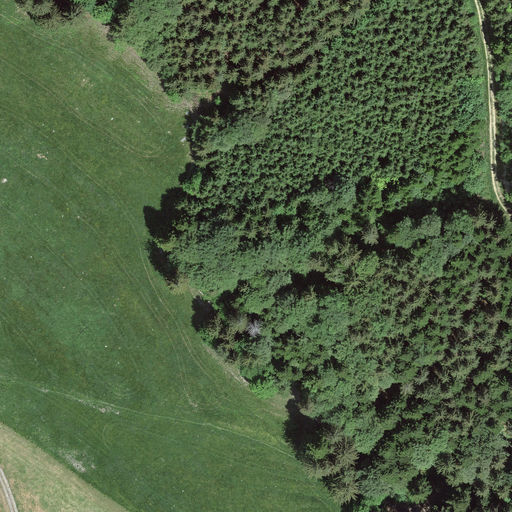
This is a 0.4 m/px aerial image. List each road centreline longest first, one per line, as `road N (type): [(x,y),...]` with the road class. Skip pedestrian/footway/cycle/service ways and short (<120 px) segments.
road 1 (track): [(403,511),(246,439),(131,401),(0,375)]
road 2 (track): [(480,0),(499,106),(495,183),(499,208),(511,220)]
